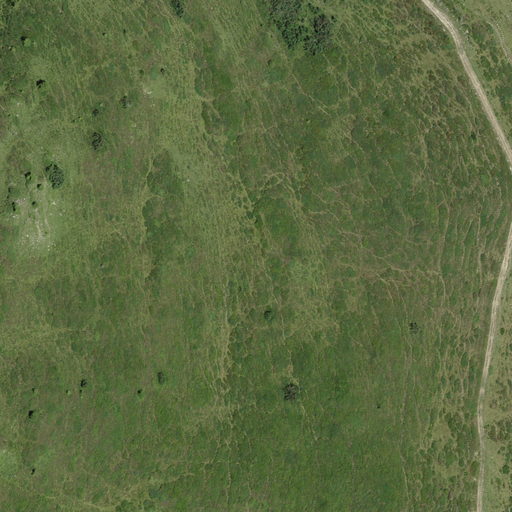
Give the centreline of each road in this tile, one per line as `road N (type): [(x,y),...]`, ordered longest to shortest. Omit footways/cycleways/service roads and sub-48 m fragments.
road 1 (track): [(511,234),(490,346),(478,511)]
road 2 (track): [(428,0),(453,26),(511,160)]
